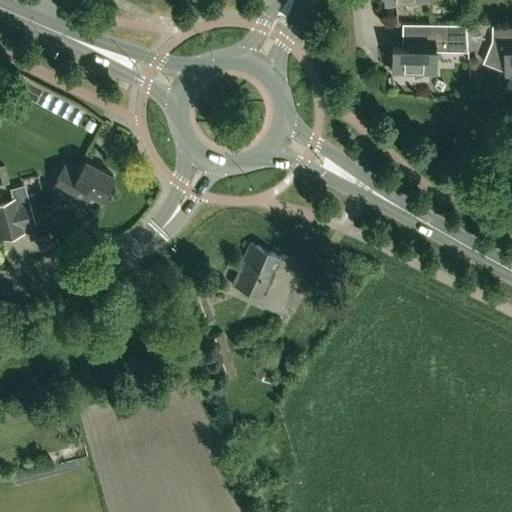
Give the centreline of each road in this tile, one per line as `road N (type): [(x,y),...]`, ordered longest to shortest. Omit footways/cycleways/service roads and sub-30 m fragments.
road 1 (secondary): [(511,270),(275,138)]
road 2 (unclassified): [(0,291),(136,250),(174,213),(206,158)]
road 3 (secondary): [(184,90),(0,7)]
